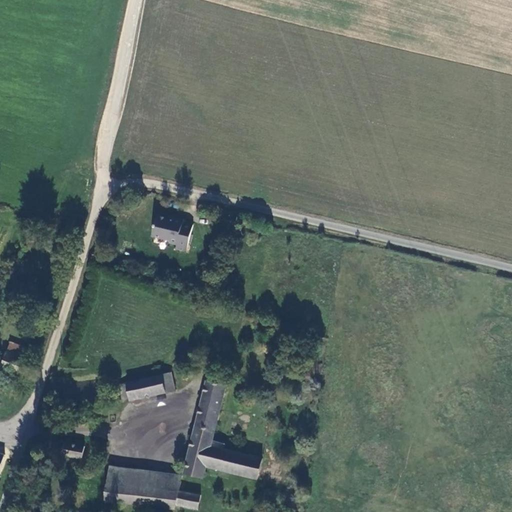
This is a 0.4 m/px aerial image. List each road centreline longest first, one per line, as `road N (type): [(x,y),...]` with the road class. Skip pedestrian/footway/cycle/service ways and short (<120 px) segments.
road 1 (unclassified): [(511,267),(152,183),(102,186)]
road 2 (unclassified): [(102,186),(21,423)]
road 3 (unclassified): [(137,0),(102,186)]
